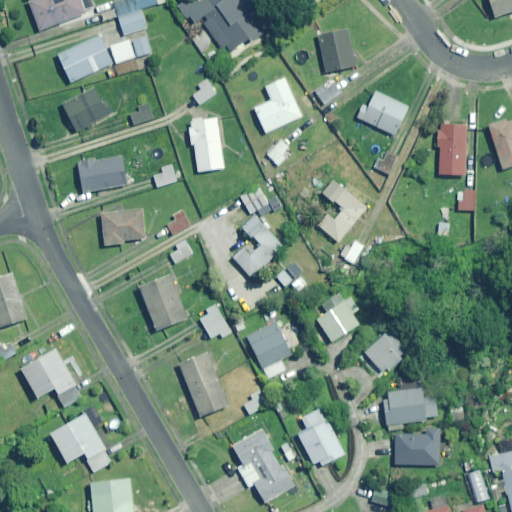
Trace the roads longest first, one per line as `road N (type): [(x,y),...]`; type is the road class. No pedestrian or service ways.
road 1 (residential): [(205,511),(35,211)]
road 2 (residential): [(336,371),(356,424),(358,461),(346,489),(308,511)]
road 3 (residential): [(404,0),(450,57),(485,68),(511,62)]
